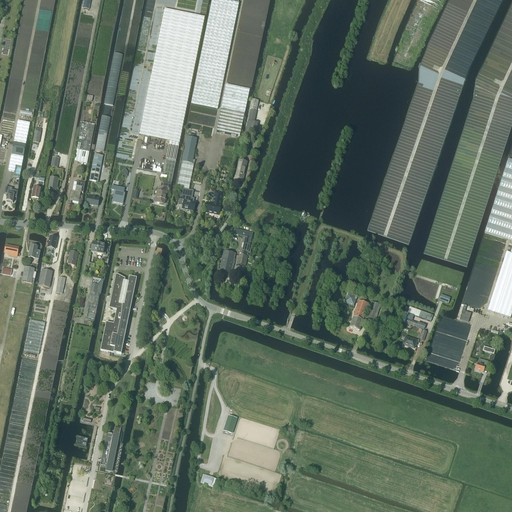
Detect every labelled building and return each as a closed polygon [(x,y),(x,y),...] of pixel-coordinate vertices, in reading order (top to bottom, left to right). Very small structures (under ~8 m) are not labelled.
[(219,0),(212,0),(191,105),(218,111),(239,4),(219,0)] [(165,10),(139,136),(170,142),(163,173),(170,175),(168,183),(171,184),(179,144),(180,144),(205,19),(165,10)] [(216,132),(240,137),(250,90),(226,85),(216,132)] [(252,100),(249,110),(256,112),(258,102),(252,100)] [(23,158),(26,146),(25,146),(29,124),(17,121),(13,144),(8,171),(14,173),(13,179),(19,180),(23,158)] [(256,136),(258,124),(247,122),(245,134),(256,136)] [(74,162),(81,163),(87,164),(90,147),(94,125),(82,123),(74,162)] [(39,144),(41,130),(35,129),(33,143),(39,144)] [(177,188),(189,190),(194,165),(192,164),(197,139),(187,137),(177,188)] [(94,155),(89,181),(97,183),(103,157),(94,155)] [(53,158),(51,168),(58,169),(60,159),(53,158)] [(511,161),(508,160),(484,233),(507,240),(510,241),(511,241),(511,161)] [(236,180),(242,181),(246,163),(240,161),(236,180)] [(58,179),(50,178),(48,190),(56,191),(58,179)] [(78,203),(80,194),(81,193),(83,193),(85,184),(77,183),(75,192),(72,191),(70,201),(78,203)] [(157,191),(156,195),(158,196),(156,203),(160,204),(159,205),(160,206),(161,206),(162,206),(163,205),(164,205),(166,193),(164,193),(165,190),(170,191),(171,184),(162,183),(160,192),(157,191)] [(112,187),(111,191),(115,191),(115,192),(115,193),(113,199),(113,200),(117,201),(119,202),(123,202),(123,201),(125,194),(124,194),(123,194),(123,193),(124,193),(124,189),(112,187)] [(14,198),(16,198),(18,192),(12,191),(12,189),(6,188),(5,194),(7,195),(6,202),(13,203),(14,198)] [(34,188),(32,198),(39,199),(41,189),(34,188)] [(212,206),(208,205),(206,213),(214,215),(214,213),(219,214),(220,208),(223,194),(215,192),(213,202),(214,202),(214,205),(212,206)] [(180,199),(179,204),(183,205),(183,207),(182,209),(194,212),(196,204),(193,203),(193,200),(189,199),(189,195),(181,193),(180,199)] [(86,205),(98,207),(99,199),(88,197),(86,205)] [(240,253),(247,255),(253,234),(235,230),(234,235),(243,238),(240,253)] [(50,237),(48,248),(55,250),(57,239),(50,237)] [(91,253),(97,254),(99,244),(93,243),(92,245),(90,245),(89,250),(91,250),(91,253)] [(99,244),(97,254),(102,255),(103,256),(104,256),(105,255),(105,254),(104,253),(103,253),(105,245),(99,244)] [(6,246),(5,253),(17,256),(19,249),(6,246)] [(28,258),(35,259),(35,260),(39,260),(40,252),(37,251),(38,247),(30,246),(28,258)] [(78,254),(70,252),(67,265),(75,266),(78,254)] [(219,275),(230,277),(235,254),(224,252),(219,275)] [(511,254),(506,253),(487,312),(510,319),(511,312),(511,254)] [(245,267),(247,257),(239,256),(237,265),(245,267)] [(25,268),(22,282),(32,284),(34,285),(36,273),(34,273),(34,269),(25,268)] [(41,270),(38,286),(49,288),(52,273),(41,270)] [(121,355),(125,336),(132,302),(136,279),(129,278),(128,281),(125,280),(125,279),(118,276),(116,275),(109,309),(116,310),(113,324),(106,323),(100,351),(121,355)] [(59,278),(56,293),(62,295),(65,279),(59,278)] [(99,295),(96,294),(97,288),(101,289),(102,283),(92,281),(84,320),(94,322),(99,295)] [(347,294),(344,303),(353,306),(356,297),(347,294)] [(441,295),(439,301),(448,304),(450,299),(441,295)] [(358,302),(349,328),(359,331),(368,305),(358,302)] [(364,323),(373,326),(380,306),(371,303),(364,323)] [(403,312),(400,322),(404,323),(408,314),(431,322),(433,317),(421,312),(409,308),(407,313),(403,312)] [(380,333),(385,334),(386,331),(385,331),(389,314),(383,312),(380,321),(383,322),(380,333)] [(404,327),(411,330),(412,326),(418,329),(423,331),(425,326),(407,320),(405,324),(404,327)] [(45,324),(31,321),(30,321),(29,329),(24,353),(39,356),(45,324)] [(412,340),(405,338),(403,346),(414,349),(417,341),(412,340)] [(474,360),(472,369),(476,370),(476,371),(479,372),(480,371),(484,372),(485,368),(489,369),(491,363),(486,362),(486,364),(474,360)] [(224,432),(231,434),(236,419),(229,417),(224,432)] [(107,434),(100,468),(106,469),(112,470),(121,429),(120,429),(115,428),(113,435),(107,434)] [(205,476),(203,484),(215,488),(218,480),(205,476)]
